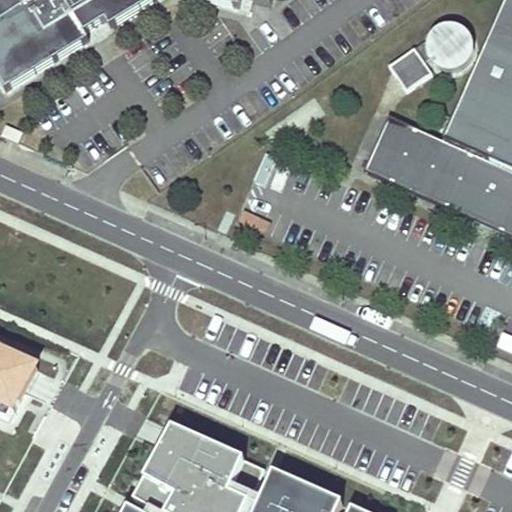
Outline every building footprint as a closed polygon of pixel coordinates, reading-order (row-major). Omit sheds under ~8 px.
[(272,5),(273,0),(0,0),(0,83),(7,95),(90,44),(86,37),(107,24),(111,31),(158,2),(158,0),(200,0),(201,0),(242,10),(244,0),(249,0),(254,1),(272,5)] [(251,12),(254,1),(249,0),(244,0),(242,10),(251,12)] [(511,0),(508,0),(445,142),(390,118),(365,174),(511,239),(511,0)] [(458,21),(387,63),(406,95),(477,53),(458,21)] [(90,44),(111,31),(107,24),(86,37),(90,44)] [(19,145),(24,134),(6,126),(1,137),(19,145)] [(0,419),(10,424),(39,372),(0,354),(0,419)] [(135,503),(150,511),(248,511),(266,473),(174,432),(135,503)] [(275,477),(259,511),(342,511),(344,508),(275,477)]
